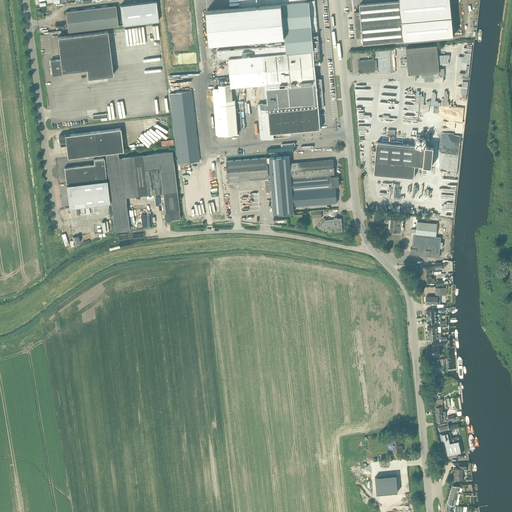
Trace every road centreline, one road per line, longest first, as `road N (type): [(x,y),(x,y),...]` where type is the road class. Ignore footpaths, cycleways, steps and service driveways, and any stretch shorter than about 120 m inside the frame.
road 1 (unclassified): [(374,250),(355,206),(336,0)]
road 2 (unclassified): [(427,491),(409,301),(374,250)]
road 3 (unclassified): [(56,227),(25,0)]
road 4 (unclassified): [(154,235),(249,231),(374,250)]
